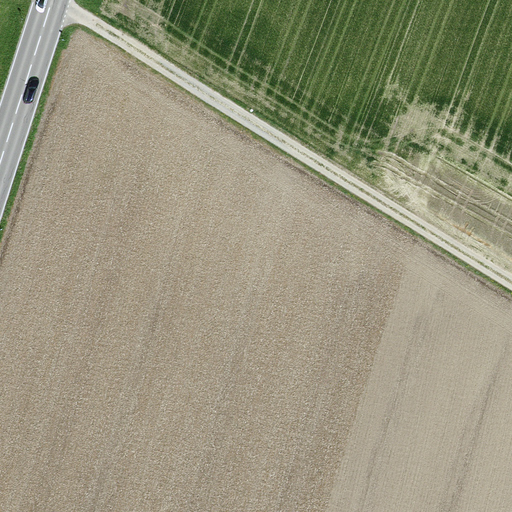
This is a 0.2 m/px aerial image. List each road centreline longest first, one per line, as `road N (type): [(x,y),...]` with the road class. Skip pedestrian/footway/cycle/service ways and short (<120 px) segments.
road 1 (track): [(511,284),(55,0)]
road 2 (primary): [(0,162),(52,0)]
